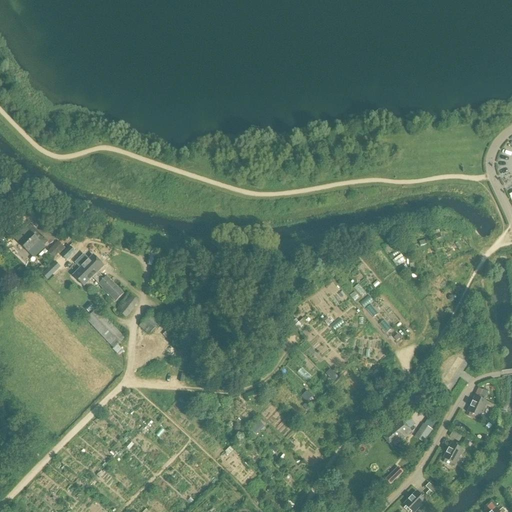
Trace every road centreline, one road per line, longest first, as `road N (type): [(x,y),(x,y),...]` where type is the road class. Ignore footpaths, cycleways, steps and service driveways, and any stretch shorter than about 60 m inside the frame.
road 1 (residential): [(380,511),(418,476),(471,384),(511,372)]
road 2 (track): [(126,382),(249,391),(265,381),(288,343)]
